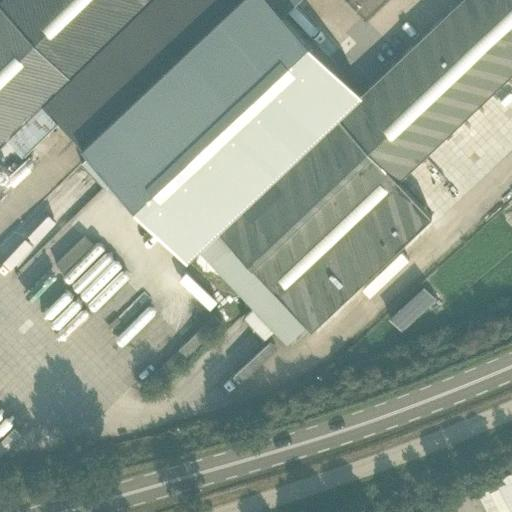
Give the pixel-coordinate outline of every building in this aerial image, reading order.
[(347,0),(366,19),(385,0),(2,0),(0,2),(0,59),(67,129),(90,154),(83,161),(105,184),(112,177),(187,257),(197,247),(254,306),(246,313),(268,336),(276,329),(292,346),(432,215),(399,180),(511,72),(511,0),(458,0),(362,92),(273,0),(347,0)] [(0,194),(67,129),(0,59),(0,194)] [(424,284),(388,317),(401,331),(435,298),(424,284)] [(233,364),(244,375),(258,361),(247,350),(261,336),(241,317),(205,352),(224,372),(233,364)] [(150,347),(169,325),(161,319),(142,341),(150,347)] [(511,511),(511,468),(476,487),(485,504),(488,511),(511,511)]
